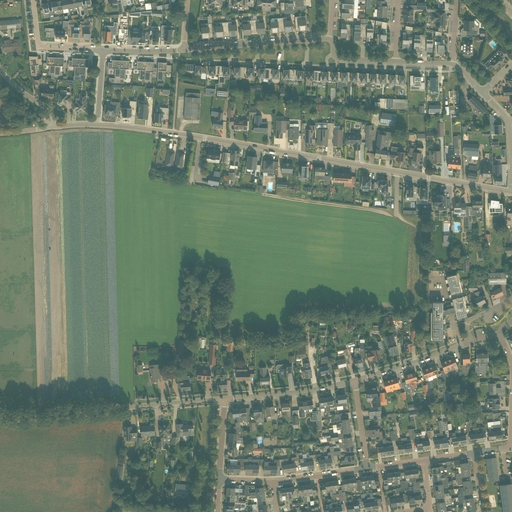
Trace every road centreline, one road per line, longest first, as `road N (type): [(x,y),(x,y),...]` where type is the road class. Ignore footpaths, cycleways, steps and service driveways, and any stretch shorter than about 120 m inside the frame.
road 1 (tertiary): [(510,192),(97,125)]
road 2 (unclassified): [(0,417),(224,398)]
road 3 (residential): [(330,39),(183,49)]
road 4 (unclassified): [(224,398),(354,380)]
road 5 (unclassified): [(354,380),(471,341)]
